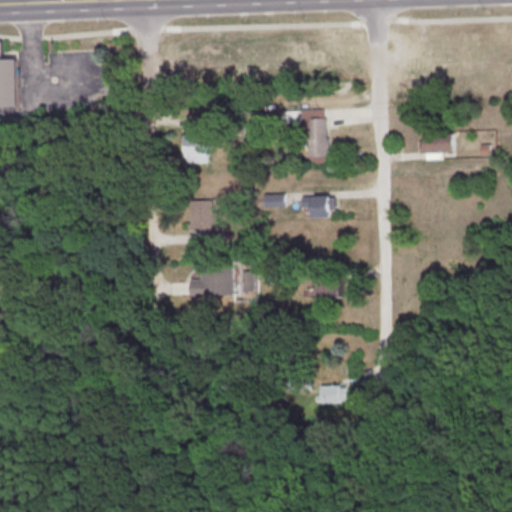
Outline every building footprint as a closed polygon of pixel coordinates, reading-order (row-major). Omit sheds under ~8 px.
[(0,107),(0,42),(2,42),(3,60),(17,59),(19,107),(0,107)] [(305,110),(325,110),(325,118),(328,118),(329,138),(331,138),(331,156),(310,156),(309,120),(305,120),(305,110)] [(257,113),(272,113),(272,128),(258,128),(257,113)] [(425,134),(455,133),(456,151),(422,153),(422,141),(425,140),(425,134)] [(185,134),(186,144),(184,144),(184,164),(210,163),(209,146),(205,146),(205,144),(197,144),(197,134),(185,134)] [(267,194),(287,194),(288,207),(267,207),(267,194)] [(305,196),(334,196),(334,218),(314,218),(313,207),(305,207),(305,196)] [(194,201),(214,200),(215,212),(221,212),(222,229),(231,229),(232,247),(211,248),(211,231),(194,231),(194,201)] [(204,267),(235,266),(236,296),(194,297),(194,280),(204,279),(204,267)] [(256,270),(245,270),(245,291),(256,291),(256,270)] [(315,277),(346,276),(346,298),(319,298),(319,287),(315,287),(315,277)] [(324,386),(324,404),(343,404),(343,401),(349,401),(348,388),(342,388),(342,385),(324,386)]
